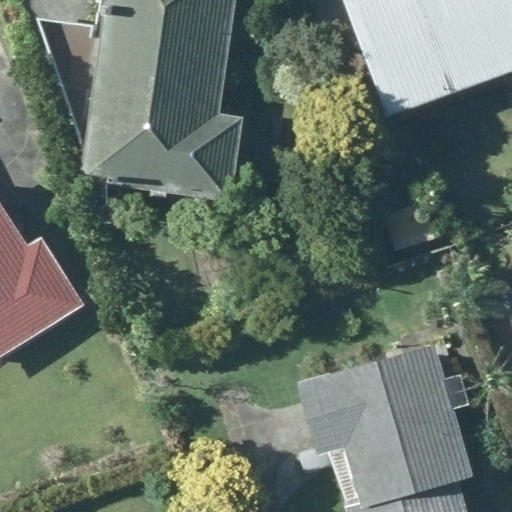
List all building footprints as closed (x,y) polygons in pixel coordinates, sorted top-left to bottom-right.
[(218,126),(234,0),(103,0),(78,192),(236,213),(247,130),(218,126)] [(511,80),(511,0),(349,0),(396,124),(511,80)] [(0,355),(80,303),(0,183),(0,355)] [(385,210),(393,253),(439,243),(431,201),(385,210)] [(343,511),(356,511),(455,484),(479,477),(443,351),(308,389),(343,511)] [(463,511),(455,484),(356,511),(463,511)]
